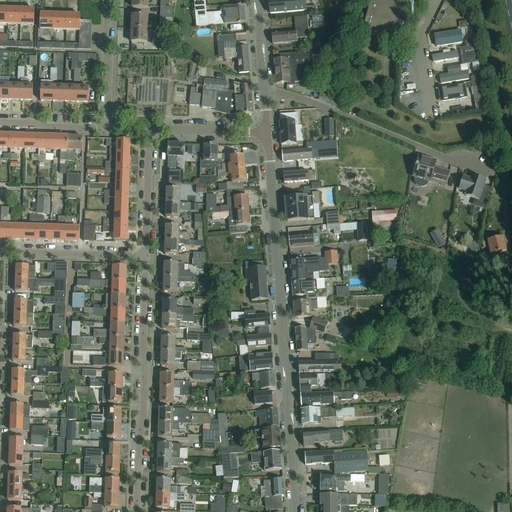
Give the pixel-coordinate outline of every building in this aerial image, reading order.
[(148,9),(148,0),(131,0),(132,8),(148,9)] [(304,0),(284,0),(269,1),(269,2),(270,14),(285,12),(305,11),(305,14),(316,13),(315,6),(305,7),(304,0)] [(369,0),(360,33),(398,44),(409,4),(393,0),(369,0)] [(205,1),(194,2),(196,27),(215,25),(221,25),(220,13),(206,14),(205,1)] [(223,8),(220,8),(221,13),(220,13),(221,25),(224,25),(235,24),(245,23),(243,6),(233,7),(232,7),(223,8)] [(20,25),(20,10),(8,9),(7,25),(20,25)] [(20,10),(20,25),(33,25),(34,10),(20,10)] [(53,30),(53,15),(40,14),(40,30),(53,30)] [(66,31),(66,15),(53,15),(53,30),(66,31)] [(79,24),(79,20),(79,15),(66,15),(66,31),(79,31),(79,24)] [(131,29),(147,30),(148,17),(131,16),(131,29)] [(307,17),(304,17),(294,18),(295,32),(271,34),(272,45),(282,44),(296,42),(296,39),(308,38),(307,17)] [(147,43),(147,30),(131,29),(131,42),(147,43)] [(460,30),(435,34),(437,47),(462,43),(460,30)] [(172,42),(181,44),(182,36),(174,35),(172,42)] [(235,35),(216,37),(217,43),(223,43),(225,60),(238,59),(239,74),(249,73),(247,48),(236,48),(235,35)] [(477,52),(476,51),(475,40),(464,42),(465,48),(459,49),(459,50),(460,56),(477,53),(477,52)] [(443,54),(432,56),(433,63),(458,58),(457,52),(449,53),(449,50),(443,51),(443,54)] [(294,53),(285,54),(275,55),(276,60),(274,61),(275,84),(286,83),(286,87),(294,86),(294,83),(305,82),(304,69),(312,68),(311,53),(294,54),(294,53)] [(477,53),(460,56),(462,65),(478,63),(478,58),(477,53)] [(78,58),(78,54),(68,54),(68,59),(71,59),(70,70),(74,70),(77,70),(78,58)] [(87,62),(87,58),(88,55),(78,54),(78,58),(77,70),(80,70),(80,62),(87,62)] [(207,59),(205,65),(215,68),(217,62),(207,59)] [(439,79),(441,86),(468,81),(467,74),(460,75),(459,69),(448,71),(449,77),(439,79)] [(188,70),(185,83),(195,85),(199,73),(188,70)] [(482,86),(481,81),(480,76),(470,77),(470,83),(471,83),(471,88),(482,86)] [(26,86),(26,80),(23,79),(23,80),(21,80),(20,86),(20,101),(32,101),(32,86),(26,86)] [(214,110),(236,115),(235,102),(234,92),(227,91),(228,82),(204,80),(203,80),(203,85),(196,85),(196,89),(189,89),(189,96),(189,106),(201,107),(201,108),(214,110)] [(53,87),(53,82),(41,82),(40,101),(52,102),(53,87)] [(0,99),(8,100),(8,85),(0,84),(0,99)] [(235,102),(236,115),(252,114),(250,87),(233,84),(234,92),(235,102)] [(20,101),(20,86),(8,85),(8,100),(20,101)] [(482,86),(471,88),(473,97),(484,95),(483,86),(482,86)] [(64,102),(64,87),(53,87),(52,102),(64,102)] [(76,103),(76,88),(64,87),(64,102),(76,103)] [(439,91),(441,103),(466,99),(464,87),(439,91)] [(76,88),(76,103),(88,103),(88,88),(76,88)] [(320,94),(317,101),(340,110),(343,104),(320,94)] [(297,114),(279,115),(279,122),(280,137),(281,146),(296,145),(294,127),(298,127),(297,114)] [(334,119),(325,120),(326,137),(335,136),(334,119)] [(0,148),(9,148),(10,136),(0,135),(0,148)] [(24,149),(24,136),(10,136),(9,148),(24,149)] [(38,149),(39,136),(24,136),(24,149),(38,149)] [(53,150),(53,137),(39,136),(38,149),(39,149),(39,155),(39,161),(46,161),(46,150),(53,150)] [(67,161),(67,137),(53,137),(53,150),(60,150),(59,174),(66,174),(66,161),(67,161)] [(67,137),(67,161),(74,162),(74,148),(82,148),(82,138),(67,137)] [(116,155),(129,155),(130,141),(117,141),(116,151),(116,155)] [(291,151),(281,152),(282,163),(292,162),(311,160),(323,159),(323,149),(335,148),(335,142),(306,145),(306,150),(291,151)] [(168,145),(167,170),(177,171),(177,170),(177,160),(177,158),(183,158),(183,145),(168,145)] [(206,187),(218,179),(217,172),(216,166),(216,155),(217,146),(204,146),(204,156),(203,162),(211,162),(212,169),(211,169),(211,176),(200,176),(199,186),(206,186),(206,187)] [(129,170),(129,155),(116,155),(116,169),(129,170)] [(216,166),(217,172),(245,169),(244,156),(230,157),(230,165),(225,165),(224,165),(224,155),(216,155),(216,166)] [(435,163),(418,158),(412,178),(414,178),(414,180),(414,183),(415,185),(417,187),(421,188),(424,188),(426,186),(427,184),(428,182),(429,182),(430,181),(445,185),(448,173),(433,168),(435,163)] [(128,184),(129,170),(116,169),(116,170),(110,170),(109,176),(109,178),(109,184),(115,184),(128,184)] [(226,191),(243,190),(242,182),(246,182),(245,169),(217,172),(218,179),(223,179),(223,176),(231,176),(231,182),(225,182),(226,191)] [(167,170),(166,185),(182,185),(182,171),(177,170),(177,171),(167,170)] [(307,172),(283,174),(284,184),(308,182),(307,172)] [(449,173),(448,180),(455,181),(456,174),(449,173)] [(66,174),(66,187),(80,188),(80,175),(66,174)] [(489,187),(484,185),(485,181),(472,176),(471,180),(463,177),(458,190),(466,192),(465,196),(474,199),(473,203),(476,205),(475,207),(486,210),(489,187)] [(128,199),(128,184),(115,184),(115,198),(128,199)] [(206,186),(199,186),(196,186),(196,194),(205,194),(206,187),(206,186)] [(166,204),(190,205),(190,197),(186,197),(185,200),(180,200),(180,189),(166,189),(166,204)] [(221,214),(248,212),(247,197),(243,197),(243,190),(226,191),(228,208),(221,209),(221,214)] [(285,199),(286,213),(287,222),(314,220),(313,205),(320,205),(319,193),(312,193),(312,197),(310,197),(304,198),(285,199)] [(18,206),(19,197),(7,196),(6,206),(18,206)] [(49,214),(60,214),(61,198),(50,197),(49,214)] [(49,215),(49,198),(37,198),(36,214),(49,215)] [(127,213),(128,199),(115,198),(115,205),(115,212),(127,213)] [(197,205),(190,205),(166,204),(165,218),(179,219),(179,211),(197,211),(197,205)] [(21,240),(21,226),(14,226),(14,215),(20,216),(20,208),(8,207),(7,239),(21,240)] [(395,211),(371,212),(372,225),(378,225),(378,222),(396,221),(395,211)] [(127,227),(127,213),(115,212),(114,227),(127,227)] [(248,212),(221,214),(211,215),(212,220),(229,219),(229,217),(235,217),(236,227),(228,228),(229,235),(247,233),(246,226),(249,226),(248,212)] [(327,226),(339,225),(338,212),(326,214),(327,226)] [(21,240),(35,240),(36,227),(36,221),(37,216),(30,216),(29,227),(21,226),(21,240)] [(43,227),(43,216),(37,216),(36,221),(36,227),(35,240),(50,241),(50,227),(43,227)] [(64,228),(64,241),(78,242),(79,228),(72,228),(72,217),(65,217),(65,222),(64,228)] [(204,230),(204,223),(194,223),(194,230),(198,230),(197,242),(203,242),(203,230),(204,230)] [(334,236),(340,235),(339,225),(327,226),(319,227),(320,232),(334,231),(334,236)] [(365,225),(356,225),(358,242),(367,241),(365,225)] [(95,227),(83,226),(83,242),(94,242),(95,227)] [(165,241),(189,241),(189,234),(178,234),(178,227),(165,226),(165,241)] [(50,227),(50,241),(64,241),(64,228),(50,227)] [(127,227),(114,227),(108,227),(103,227),(103,233),(114,234),(113,241),(126,242),(127,227)] [(437,230),(429,234),(438,249),(446,244),(444,242),(437,230)] [(314,246),(313,235),(288,237),(289,248),(314,246)] [(503,238),(481,242),(482,249),(488,247),(490,255),(506,252),(503,238)] [(194,242),(189,241),(165,241),(164,255),(178,256),(178,245),(184,245),(184,246),(194,247),(194,242)] [(468,245),(471,254),(479,250),(475,241),(468,245)] [(326,266),(327,266),(338,265),(337,252),(325,253),(326,266)] [(494,257),(496,266),(508,264),(506,254),(494,257)] [(303,268),(321,266),(320,259),(290,261),(291,272),(303,271),(303,268)] [(203,269),(203,260),(192,260),(192,269),(203,269)] [(254,262),(246,263),(244,263),(246,281),(244,281),(244,287),(250,287),(251,302),(267,300),(265,268),(255,269),(254,262)] [(55,263),(54,280),(66,281),(67,263),(55,263)] [(164,278),(196,279),(196,272),(184,271),(184,264),(164,263),(164,278)] [(15,279),(34,280),(35,267),(16,266),(15,279)] [(291,282),(304,281),(304,275),(311,275),(311,276),(318,275),(318,273),(327,272),(327,266),(326,266),(321,266),(303,268),(303,271),(291,272),(291,282)] [(112,281),(125,282),(126,267),(112,267),(112,281)] [(36,268),(36,276),(49,277),(50,269),(36,268)] [(196,279),(164,278),(163,292),(173,293),(176,293),(177,282),(183,282),(183,283),(196,283),(198,286),(205,286),(205,279),(196,279)] [(34,280),(15,279),(15,293),(25,293),(35,293),(38,293),(38,280),(36,280),(34,280)] [(65,298),(66,281),(54,280),(54,297),(65,298)] [(304,281),(291,282),(292,296),(302,296),(306,295),(309,295),(310,300),(316,299),(327,298),(326,290),(324,290),(324,280),(311,281),(304,281)] [(112,281),(106,281),(106,288),(112,288),(112,296),(125,296),(125,282),(112,281)] [(72,294),(72,308),(83,309),(84,300),(84,294),(72,294)] [(124,310),(125,296),(112,296),(111,310),(124,310)] [(392,310),(394,296),(386,296),(385,309),(392,310)] [(65,298),(54,297),(44,297),(43,305),(65,306),(65,298)] [(316,299),(310,300),(310,302),(309,302),(303,302),(293,303),(294,319),(304,318),(310,317),(309,311),(317,310),(316,299)] [(15,301),(14,314),(33,315),(33,308),(36,308),(37,302),(33,302),(33,301),(25,301),(15,301)] [(163,301),(162,315),(193,316),(193,309),(176,309),(176,301),(173,301),(163,301)] [(124,324),(124,310),(111,310),(111,324),(124,324)] [(343,328),(343,310),(329,310),(330,328),(343,328)] [(246,328),(259,327),(268,326),(269,326),(269,316),(255,317),(254,312),(244,312),(244,314),(231,313),(231,319),(245,320),(246,328)] [(32,328),(33,315),(14,314),(14,327),(32,328)] [(193,316),(162,315),(162,330),(172,330),(175,330),(179,330),(180,322),(182,322),(193,323),(193,316)] [(52,333),(64,333),(65,316),(53,316),(52,333)] [(209,317),(203,317),(202,328),(210,328),(209,317)] [(309,329),(324,334),(328,323),(312,318),(309,329)] [(123,338),(124,324),(111,324),(110,332),(94,331),(93,338),(123,338)] [(258,329),(257,329),(258,337),(269,336),(268,328),(259,329),(258,329)] [(305,328),(295,329),(296,352),(306,351),(306,345),(315,345),(314,333),(305,328)] [(13,349),(32,349),(32,336),(13,335),(13,349)] [(198,335),(198,342),(203,342),(202,353),(211,353),(210,342),(210,335),(198,335)] [(248,356),(259,355),(259,350),(255,350),(255,347),(271,346),(270,335),(269,336),(258,337),(237,338),(237,347),(247,346),(248,356)] [(71,337),(71,346),(82,346),(82,337),(79,337),(71,337)] [(123,353),(123,338),(93,338),(93,342),(99,343),(99,345),(104,345),(104,342),(110,342),(110,353),(123,353)] [(162,338),(161,353),(181,353),(185,353),(186,349),(174,348),(175,338),(162,338)] [(245,348),(236,348),(237,362),(246,362),(245,348)] [(32,349),(13,349),(12,362),(22,362),(31,363),(31,357),(25,356),(25,349),(27,349),(32,349)] [(123,353),(110,353),(109,359),(93,358),(93,360),(93,367),(98,367),(112,367),(122,368),(123,353)] [(181,353),(161,353),(160,367),(175,367),(175,359),(181,360),(181,353)] [(259,355),(248,356),(249,373),(273,371),(271,354),(259,355)] [(314,363),(328,363),(328,355),(314,355),(314,363)] [(36,367),(48,367),(48,359),(37,359),(36,367)] [(304,373),(340,373),(340,363),(333,363),(328,363),(314,363),(297,363),(298,373),(303,373),(303,374),(304,374),(304,373)] [(62,368),(48,367),(36,367),(36,371),(36,377),(48,377),(48,373),(62,374),(62,368)] [(12,370),(12,383),(30,384),(30,377),(36,377),(36,372),(31,372),(31,371),(24,371),(22,371),(12,370)] [(275,389),(273,373),(251,375),(252,381),(259,381),(260,390),(275,389)] [(90,381),(90,388),(102,388),(122,389),(122,374),(109,374),(109,382),(90,381)] [(160,388),(191,390),(191,382),(173,382),(174,374),(160,374),(160,388)] [(337,374),(324,375),(324,374),(298,376),(300,393),(311,392),(310,387),(324,386),(324,381),(338,380),(337,374)] [(29,397),(30,384),(12,383),(11,397),(29,397)] [(121,404),(122,389),(102,388),(102,403),(121,404)] [(191,397),(191,390),(160,388),(159,403),(173,404),(173,396),(191,397)] [(387,399),(396,398),(396,397),(400,397),(400,391),(396,392),(396,390),(386,391),(387,399)] [(272,403),(271,392),(253,394),(254,405),(272,403)] [(33,402),(44,402),(45,394),(34,393),(33,402)] [(334,394),(334,393),(300,395),(301,406),(301,407),(334,405),(333,398),(341,397),(341,401),(351,400),(351,393),(334,394)] [(44,402),(33,402),(32,410),(48,410),(49,402),(44,402)] [(10,418),(29,419),(29,406),(11,405),(10,418)] [(301,410),(302,425),(312,425),(321,424),(320,419),(328,418),(327,408),(301,410)] [(342,409),(335,410),(336,418),(342,417),(354,417),(354,408),(342,409)] [(103,417),(92,417),(91,424),(120,425),(121,410),(103,409),(103,417)] [(218,425),(218,421),(210,421),(210,415),(191,415),(188,410),(159,409),(158,424),(178,424),(209,425),(218,425)] [(278,427),(276,410),(255,412),(255,418),(259,418),(260,429),(278,427)] [(219,434),(225,433),(224,424),(227,424),(226,414),(217,415),(218,421),(218,425),(219,434)] [(28,432),(29,419),(10,418),(10,431),(28,432)] [(120,439),(120,425),(92,424),(92,431),(108,432),(108,438),(120,439)] [(178,431),(178,424),(158,424),(158,438),(172,439),(172,431),(178,431)] [(220,443),(219,434),(218,425),(209,425),(209,431),(203,431),(202,443),(220,443)] [(32,437),(42,437),(47,437),(47,428),(32,428),(32,437)] [(278,429),(268,430),(254,431),(254,439),(262,439),(263,449),(280,448),(278,429)] [(341,431),(312,433),(302,433),(303,447),(314,446),(313,445),(329,443),(334,442),(334,443),(342,442),(341,431)] [(42,446),(42,437),(32,437),(32,445),(42,446)] [(9,453),(23,453),(24,440),(9,439),(9,453)] [(185,442),(184,450),(197,451),(198,442),(185,442)] [(90,459),(119,460),(120,445),(108,444),(107,451),(85,450),(85,459),(90,459)] [(157,459),(182,460),(182,459),(179,459),(179,449),(181,449),(181,445),(158,444),(157,459)] [(229,455),(246,453),(245,447),(226,448),(220,449),(221,450),(221,456),(229,455)] [(366,452),(342,454),(341,451),(333,452),(334,464),(334,474),(367,472),(366,452)] [(281,470),(280,452),(251,454),(251,464),(264,463),(264,472),(281,470)] [(305,466),(334,464),(333,452),(304,454),(305,466)] [(23,467),(23,453),(9,453),(9,466),(23,467)] [(231,470),(229,455),(221,456),(223,479),(238,478),(238,469),(231,470)] [(119,474),(119,460),(90,459),(89,466),(100,467),(100,468),(107,468),(106,474),(119,474)] [(182,464),(182,460),(157,459),(157,473),(170,474),(171,467),(177,467),(177,464),(182,464)] [(46,471),(41,471),(32,471),(31,481),(41,481),(41,476),(45,477),(46,471)] [(8,474),(8,487),(22,488),(22,481),(29,481),(29,475),(22,475),(18,475),(8,474)] [(389,475),(378,475),(378,484),(389,484),(389,475)] [(358,477),(330,476),(320,476),(319,492),(336,493),(336,482),(357,483),(358,477)] [(89,487),(89,494),(94,494),(94,495),(118,495),(119,480),(109,480),(106,480),(98,479),(98,488),(89,487)] [(156,494),(184,495),(188,495),(188,488),(169,487),(169,480),(157,479),(156,494)] [(263,487),(260,487),(261,498),(264,498),(265,508),(271,511),(274,510),(282,510),(281,496),(283,496),(282,480),(272,481),(263,482),(263,487)] [(21,501),(22,488),(8,487),(7,501),(21,501)] [(184,502),(184,495),(156,494),(156,509),(169,509),(169,501),(184,502)] [(118,509),(118,495),(94,495),(94,498),(106,499),(105,509),(118,509)] [(320,506),(339,506),(357,507),(357,495),(320,495),(320,496),(318,496),(319,496),(319,503),(320,503),(320,506)] [(81,511),(92,511),(102,511),(102,506),(92,506),(92,499),(85,499),(84,510),(81,510),(81,511)]
